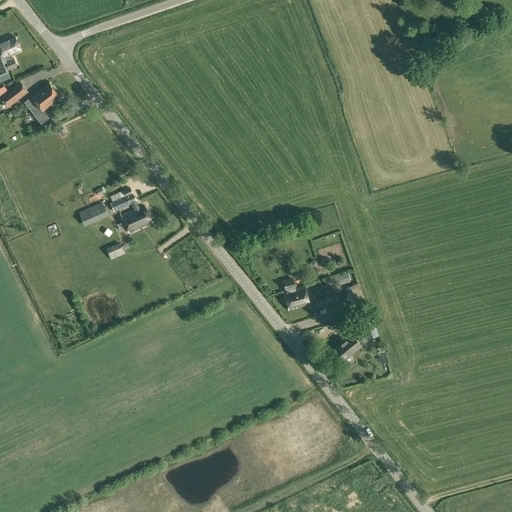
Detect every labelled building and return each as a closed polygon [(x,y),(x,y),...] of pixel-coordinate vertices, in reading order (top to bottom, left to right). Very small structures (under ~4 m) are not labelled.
[(0,42),(0,53),(3,60),(5,59),(10,70),(18,67),(14,58),(11,60),(9,57),(21,51),(14,36),(0,42)] [(0,62),(0,74),(0,75),(8,72),(4,60),(0,62)] [(1,97),(8,107),(28,92),(20,82),(1,97)] [(24,102),(41,124),(50,118),(43,110),(60,97),(49,83),(24,102)] [(0,123),(3,128),(10,123),(2,109),(0,109),(0,123)] [(112,203),(115,211),(119,209),(129,232),(152,223),(145,206),(140,208),(137,202),(131,188),(125,191),(127,196),(112,203)] [(102,203),(98,205),(80,213),(86,226),(104,219),(108,217),(102,203)] [(124,252),(120,244),(106,250),(110,258),(124,252)] [(350,281),(348,273),(341,276),(343,283),(350,281)] [(310,304),(305,286),(296,288),(293,279),(283,281),(286,291),(284,292),(289,310),(310,304)] [(346,287),(354,310),(366,306),(358,283),(346,287)] [(315,302),(318,308),(327,305),(325,299),(315,302)] [(360,316),(367,339),(379,335),(371,312),(360,316)] [(334,348),(344,360),(362,346),(352,334),(334,348)]
